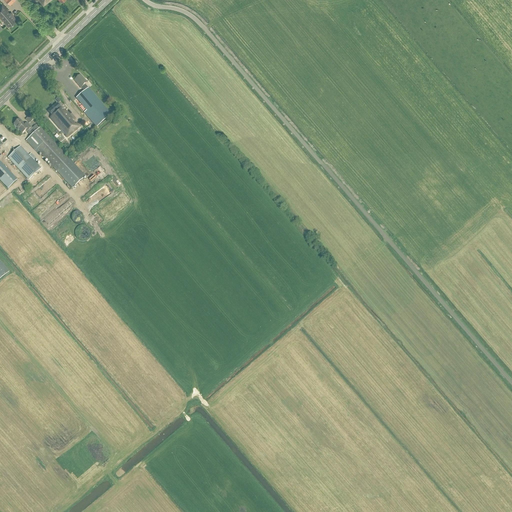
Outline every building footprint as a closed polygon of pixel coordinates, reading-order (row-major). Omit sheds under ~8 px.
[(0,17),(9,27),(17,20),(13,15),(13,14),(11,12),(9,13),(7,10),(8,9),(2,3),(0,4),(0,6),(0,17)] [(81,76),(74,81),(80,89),(81,89),(84,93),(76,99),(86,112),(84,114),(96,128),(111,115),(88,89),(85,85),(87,84),(81,76)] [(68,138),(80,128),(77,124),(75,126),(72,122),(73,120),(65,111),(64,112),(57,104),(48,112),(52,117),(50,118),(68,138)] [(25,131),(26,132),(30,137),(27,140),(26,141),(37,153),(38,152),(58,173),(72,189),(85,177),(70,161),(40,129),(39,129),(36,126),(34,127),(32,129),(27,124),(24,126),(19,120),(13,125),(22,134),(25,131)] [(12,154),(8,159),(9,160),(20,172),(28,181),(41,169),(29,156),(28,156),(20,147),(12,154)] [(0,180),(0,181),(5,186),(8,189),(17,181),(14,177),(0,162),(0,180)] [(77,225),(78,225),(79,224),(80,224),(81,223),(82,222),(83,221),(83,220),(83,219),(83,218),(83,217),(83,216),(82,215),(82,214),(81,214),(80,213),(79,213),(78,213),(77,213),(76,213),(75,213),(74,213),(74,214),(73,214),(73,215),(72,215),(72,216),(71,217),(71,218),(71,219),(71,220),(72,221),(72,222),(73,222),(73,223),(74,224),(75,224),(76,224),(76,225),(77,225)] [(0,281),(9,273),(0,262),(0,281)]
